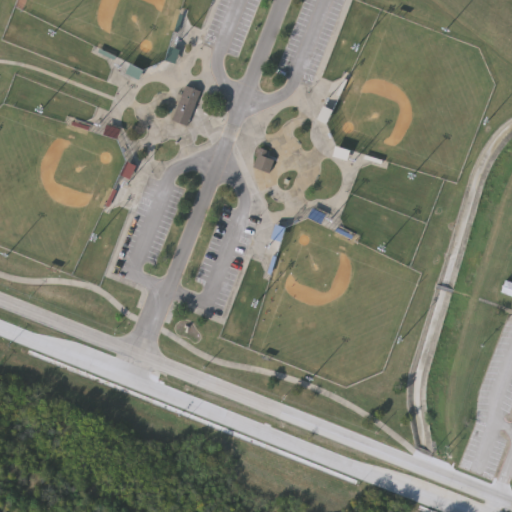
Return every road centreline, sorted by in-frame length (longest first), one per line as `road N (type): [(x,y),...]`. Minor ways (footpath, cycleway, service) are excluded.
road 1 (secondary): [(511,503),(197,378)]
road 2 (secondary): [(190,405),(419,495)]
road 3 (secondary): [(197,378),(0,300)]
